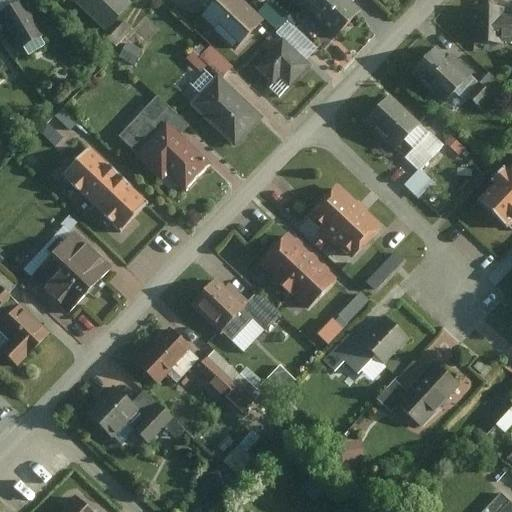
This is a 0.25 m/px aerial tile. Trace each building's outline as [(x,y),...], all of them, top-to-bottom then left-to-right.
[(134,8),(125,0),(69,0),(107,36),(134,8)] [(236,0),(222,0),(200,23),(215,37),(220,32),(239,49),(262,24),(236,0)] [(360,15),(343,0),(310,0),(302,10),(336,41),(360,15)] [(501,1),(472,1),(473,42),(511,41),(511,17),(501,18),(501,1)] [(24,4),(0,16),(0,20),(17,51),(43,37),(24,4)] [(479,80),(432,37),(400,73),(442,110),(459,91),(478,109),(492,93),(502,102),(510,93),(487,71),(479,80)] [(279,43),(253,71),(271,87),(276,81),(286,90),(307,68),(279,43)] [(144,53),(130,44),(121,60),(135,68),(144,53)] [(230,69),(211,51),(201,61),(220,79),(230,69)] [(261,122),(220,79),(193,106),(235,148),(261,122)] [(422,130),(389,97),(364,121),(397,154),(422,130)] [(187,128),(153,98),(116,140),(136,158),(164,127),(177,139),(187,128)] [(60,149),(83,125),(64,108),(41,131),(60,149)] [(177,139),(164,127),(136,158),(162,182),(169,174),(187,191),(207,170),(177,139)] [(441,147),(426,135),(403,162),(415,172),(401,187),(417,200),(433,181),(421,170),(441,147)] [(111,180),(88,204),(134,248),(159,222),(122,187),(136,172),(108,145),(93,162),(111,180)] [(337,186),(307,217),(353,259),(382,228),(337,186)] [(511,212),(490,190),(464,216),(485,238),(511,212)] [(287,232),(256,267),(304,310),(336,276),(287,232)] [(112,272),(72,235),(32,279),(73,316),(112,272)] [(377,291),(405,260),(395,251),(367,282),(377,291)] [(246,307),(214,277),(189,304),(231,343),(252,320),(266,333),(281,317),(258,295),(246,307)] [(360,291),(334,319),(344,328),(370,300),(360,291)] [(52,338),(20,305),(0,324),(16,340),(1,355),(17,372),(52,338)] [(328,344),(343,330),(332,318),(317,333),(328,344)] [(410,341),(386,318),(338,369),(346,377),(358,365),(381,388),(395,374),(386,365),(410,341)] [(197,361),(163,332),(133,366),(158,387),(166,377),(176,385),(197,361)] [(193,373),(238,415),(251,402),(205,360),(193,373)] [(461,387),(437,363),(404,397),(394,387),(378,403),(391,416),(396,410),(418,431),(461,387)] [(133,403),(114,387),(86,417),(113,442),(139,413),(148,420),(135,434),(148,446),(162,431),(172,441),(181,430),(141,394),(133,403)] [(504,433),(511,425),(511,405),(494,423),(504,433)] [(255,431),(239,446),(247,453),(262,439),(255,431)] [(361,440),(336,445),(340,471),(366,467),(361,440)] [(511,511),(511,503),(500,492),(482,511),(511,511)] [(86,511),(73,500),(62,511),(86,511)]
